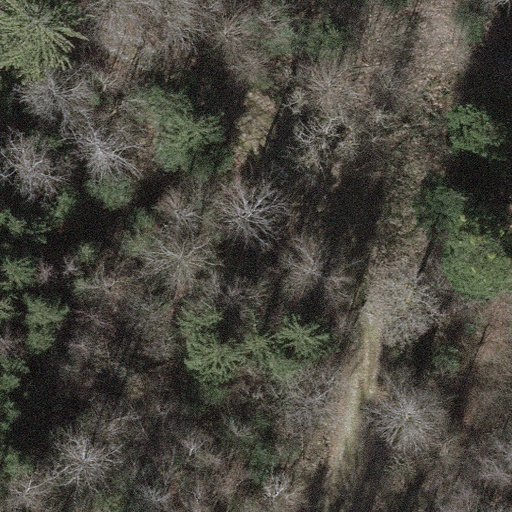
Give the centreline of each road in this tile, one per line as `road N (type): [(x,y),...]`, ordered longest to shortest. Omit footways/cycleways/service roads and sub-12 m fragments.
road 1 (track): [(317,511),(357,462),(365,286),(251,139),(2,0)]
road 2 (track): [(402,511),(511,451)]
